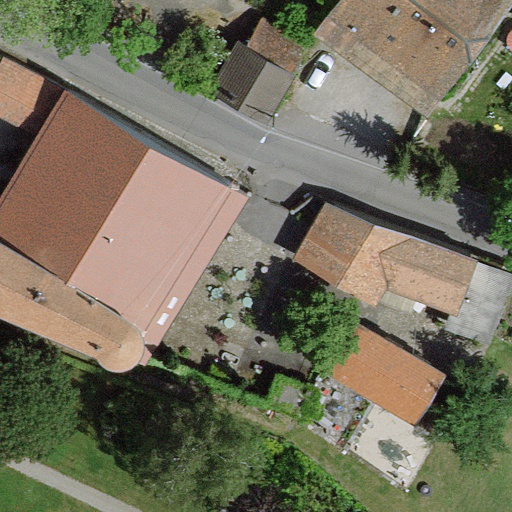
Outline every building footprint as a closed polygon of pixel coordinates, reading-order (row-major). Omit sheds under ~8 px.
[(339,0),(329,15),(342,24),(440,91),(508,0),(339,0)] [(305,44),(264,22),(249,46),(245,44),(218,90),(265,114),(287,76),(305,44)] [(0,114),(39,138),(66,93),(15,65),(0,86),(0,114)] [(39,138),(0,205),(0,298),(100,339),(108,349),(121,355),(136,351),(143,339),(143,326),(233,183),(70,88),(66,93),(39,138)] [(474,251),(339,201),(308,257),(376,295),(388,273),(457,299),(474,251)] [(431,396),(442,378),(352,326),(332,359),(422,409),(431,396)] [(451,360),(442,378),(431,396),(453,407),(471,369),(451,360)] [(317,387),(282,373),(276,389),(270,405),(301,415),(317,387)]
